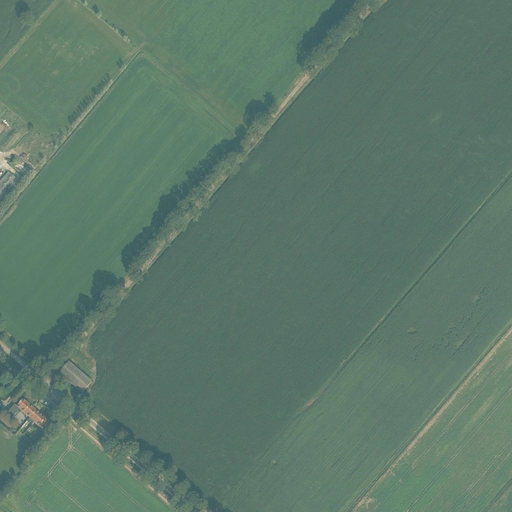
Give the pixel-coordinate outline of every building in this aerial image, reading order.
[(13,159),(13,158),(13,156),(12,154),(11,153),(10,153),(9,152),(7,153),(6,153),(5,154),(4,154),(3,155),(3,157),(3,159),(4,161),(6,162),(7,163),(8,163),(10,163),(10,162),(12,162),(12,161),(13,160),(13,159)] [(25,170),(25,168),(25,167),(24,165),(22,164),(20,163),(18,163),(17,164),(16,165),(15,166),(15,167),(14,168),(15,169),(15,171),(16,172),(17,173),(19,174),(20,174),(22,173),(23,173),(24,172),(25,170)] [(0,182),(0,201),(18,181),(8,173),(0,182)] [(68,364),(59,374),(82,394),(91,383),(68,364)] [(29,419),(36,411),(23,400),(17,407),(14,405),(7,414),(12,419),(19,410),(29,419)] [(43,430),(49,423),(36,411),(29,419),(26,422),(31,426),(34,423),(43,430)]
